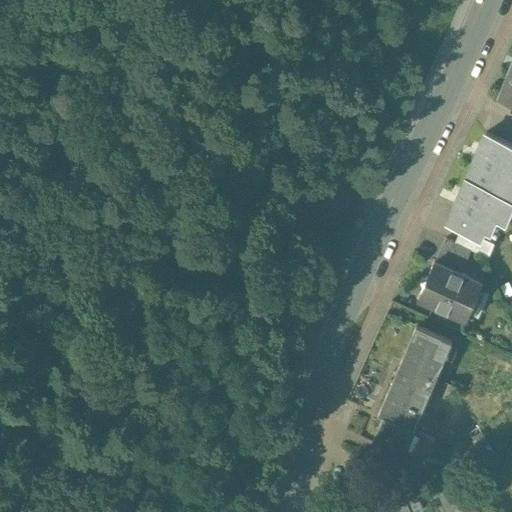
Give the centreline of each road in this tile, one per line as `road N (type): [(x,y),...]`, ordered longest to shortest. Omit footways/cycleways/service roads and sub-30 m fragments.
road 1 (secondary): [(298,511),(321,387),(346,314),(491,0)]
road 2 (track): [(213,0),(231,59),(239,204)]
